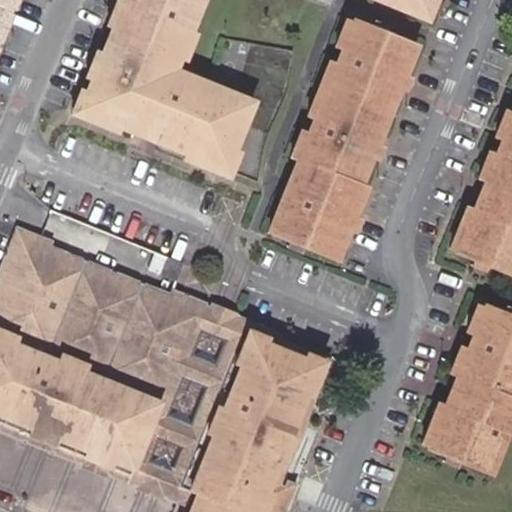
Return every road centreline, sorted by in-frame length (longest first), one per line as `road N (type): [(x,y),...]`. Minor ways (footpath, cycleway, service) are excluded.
road 1 (residential): [(401,335),(240,267),(201,228),(11,147)]
road 2 (residential): [(492,0),(398,230),(411,309),(401,335)]
road 3 (residential): [(401,335),(329,511)]
road 4 (residential): [(72,0),(11,147)]
